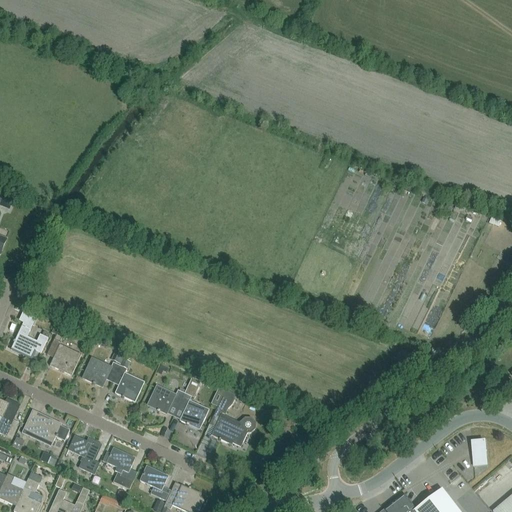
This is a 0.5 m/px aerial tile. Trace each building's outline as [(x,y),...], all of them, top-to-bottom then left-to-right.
[(142,125),(136,133),(138,134),(135,138),(138,140),(141,137),(142,137),(148,129),(143,125),(142,125)] [(444,210),(450,213),(453,206),(447,203),(444,210)] [(37,343),(27,338),(36,318),(23,313),(19,322),(23,324),(22,327),(11,351),(32,360),(35,352),(41,355),(48,339),(40,336),(37,343)] [(59,346),(63,338),(56,335),(47,356),(53,359),(50,367),(72,377),(81,356),(59,346)] [(121,366),(126,355),(116,350),(111,361),(121,366)] [(415,364),(400,358),(397,366),(401,367),(399,372),(407,375),(409,371),(412,372),(415,364)] [(107,379),(114,382),(120,367),(113,364),(111,368),(92,359),(82,380),(102,389),(107,379)] [(120,367),(127,370),(130,363),(124,360),(120,367)] [(120,367),(114,382),(120,385),(115,395),(135,404),(144,384),(125,375),(127,370),(120,367)] [(192,379),(185,395),(191,398),(194,399),(201,383),(192,379)] [(171,408),(177,411),(185,395),(178,392),(176,396),(156,387),(147,407),(167,416),(171,408)] [(209,426),(216,428),(212,437),(232,446),(232,444),(241,448),(247,434),(251,434),(255,430),(255,424),(251,420),(245,419),(241,423),(240,423),(239,425),(221,417),(223,414),(225,415),(227,410),(228,410),(228,409),(232,406),(234,401),(234,397),(235,396),(225,391),(216,410),(217,410),(209,426)] [(199,431),(209,411),(189,402),(191,398),(185,395),(177,411),(183,414),(179,422),(199,431)] [(12,423),(20,406),(10,402),(9,405),(0,401),(0,417),(2,419),(0,423),(0,434),(11,440),(18,426),(12,423)] [(32,412),(23,431),(52,445),(55,438),(65,443),(70,432),(61,428),(62,425),(32,412)] [(292,420),(276,414),(273,422),(289,428),(292,420)] [(20,452),(25,442),(16,438),(12,448),(20,452)] [(68,443),(65,450),(84,459),(79,469),(94,476),(99,465),(94,462),(102,447),(92,442),(90,445),(75,438),(72,445),(68,443)] [(471,444),(473,465),(476,465),(476,463),(486,462),(484,442),(471,444)] [(111,455),(106,464),(116,469),(115,473),(117,474),(113,484),(129,491),(137,474),(130,471),(135,460),(113,450),(111,455)] [(106,464),(111,455),(107,453),(102,462),(106,464)] [(43,454),(40,461),(47,464),(54,467),(55,465),(57,459),(50,457),(43,454)] [(166,502),(170,492),(163,488),(168,478),(146,467),(140,482),(153,489),(150,495),(166,502)] [(6,477),(0,491),(0,500),(16,507),(23,491),(11,486),(14,478),(7,475),(6,477)] [(60,477),(56,488),(61,490),(66,479),(60,477)] [(28,480),(23,491),(16,507),(13,511),(37,511),(40,505),(28,499),(31,492),(33,493),(34,492),(36,492),(39,485),(28,480)] [(172,492),(165,508),(171,510),(172,507),(184,511),(193,511),(194,511),(197,511),(201,511),(207,500),(206,500),(206,501),(200,498),(201,495),(181,486),(177,495),(172,492)] [(75,507),(72,511),(80,511),(90,492),(83,489),(75,507)] [(397,502),(396,501),(394,502),(395,503),(384,511),(450,511),(437,495),(442,491),(441,490),(413,511),(411,511),(414,509),(403,497),(397,502)] [(72,511),(75,507),(63,502),(66,494),(59,491),(49,511),(72,511)] [(118,497),(125,500),(125,499),(127,494),(121,491),(118,496),(118,497)] [(511,511),(511,496),(493,511),(511,511)] [(109,505),(117,508),(119,503),(111,499),(109,505)]
